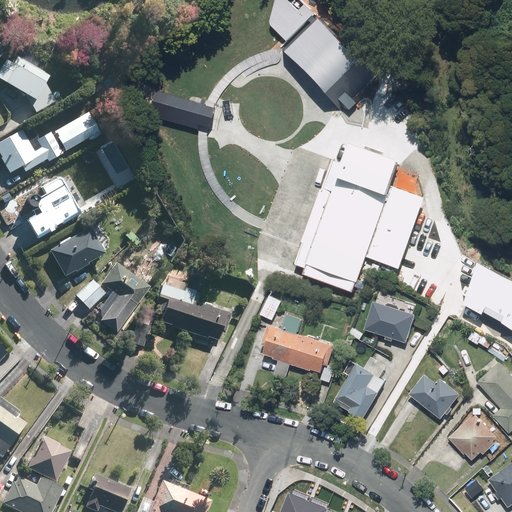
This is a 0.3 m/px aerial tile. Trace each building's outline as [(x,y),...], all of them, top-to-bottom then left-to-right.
[(284,44),(340,105),(376,72),(325,17),(306,0),(277,0),(272,18),(274,23),(288,39),(284,44)] [(0,78),(34,99),(48,74),(17,56),(13,63),(6,59),(0,69),(0,78)] [(170,91),(165,111),(189,117),(188,122),(202,125),(209,100),(170,91)] [(87,112),(51,133),(50,132),(38,138),(33,129),(24,134),(21,129),(0,141),(0,153),(10,172),(22,165),(25,171),(46,159),(48,161),(62,153),(62,152),(89,137),(90,139),(100,134),(98,132),(87,112)] [(113,145),(107,135),(95,142),(101,152),(113,145)] [(349,157),(346,167),(334,162),(298,267),(308,270),(306,275),(358,293),(369,259),(402,271),(427,200),(394,189),(403,164),(353,146),(349,157)] [(84,158),(50,178),(74,218),(114,194),(110,187),(104,190),(84,158)] [(49,233),(70,221),(60,203),(39,216),(49,233)] [(105,253),(90,226),(49,249),(64,276),(105,253)] [(100,320),(117,332),(149,285),(146,283),(150,278),(126,261),(115,264),(101,283),(117,294),(100,320)] [(494,318),(501,323),(511,298),(511,281),(477,263),(464,304),(481,315),(483,311),(494,318)] [(149,318),(217,341),(227,311),(193,299),(196,290),(187,287),(188,283),(168,276),(166,283),(162,282),(149,318)] [(90,308),(105,293),(92,280),(76,295),(90,308)] [(283,302),(271,296),(262,314),(274,320),(283,302)] [(511,298),(501,323),(511,330),(511,298)] [(375,302),(366,330),(408,343),(417,315),(375,302)] [(336,346),(299,334),(303,319),(289,314),(284,329),(271,325),(264,345),(268,347),(265,356),(326,376),(336,346)] [(353,325),(349,333),(347,332),(342,342),(352,347),(357,337),(362,340),(366,332),(353,325)] [(476,325),(470,334),(490,347),(496,337),(476,325)] [(143,345),(148,331),(136,327),(131,341),(143,345)] [(359,363),(336,402),(364,419),(388,381),(382,377),(388,366),(373,357),(366,368),(359,363)] [(511,432),(511,373),(501,361),(478,382),(503,408),(494,416),(510,434),(511,432)] [(426,375),(411,394),(442,419),(463,394),(442,377),(437,383),(426,375)] [(0,440),(0,441),(10,448),(27,425),(17,418),(20,413),(0,399),(0,440)] [(476,414),(450,439),(465,456),(467,454),(473,461),(482,453),(484,456),(501,440),(476,414)] [(56,483),(71,453),(42,439),(28,469),(56,483)] [(511,504),(511,464),(491,479),(510,506),(511,504)] [(41,479),(37,486),(17,477),(3,505),(18,511),(52,511),(63,490),(41,479)] [(111,511),(121,511),(131,490),(99,477),(91,495),(85,508),(95,511),(97,511),(99,507),(111,511)] [(207,511),(211,502),(161,481),(150,508),(148,511),(207,511)] [(292,495),(288,493),(280,511),(325,511),(327,508),(292,495)]
